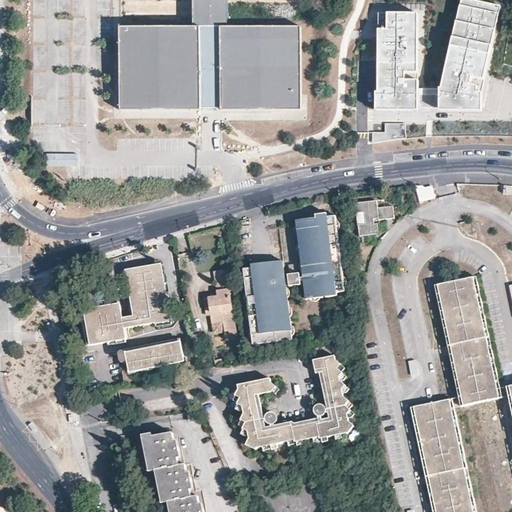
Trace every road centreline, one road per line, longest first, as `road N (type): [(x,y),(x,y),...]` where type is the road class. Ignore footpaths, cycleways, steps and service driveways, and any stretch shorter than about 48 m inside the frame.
road 1 (secondary): [(152,228),(304,189),(446,167)]
road 2 (residential): [(449,207),(419,214),(387,240),(372,274),(394,394)]
road 3 (residential): [(452,242),(427,251),(412,268),(431,381),(394,394)]
road 4 (secondary): [(152,228),(56,236),(0,198)]
road 5 (secondary): [(152,228),(0,283)]
road 6 (residential): [(104,511),(89,421),(101,405),(121,400)]
road 7 (residential): [(452,242),(488,257),(511,341)]
road 8 (residential): [(394,394),(419,511)]
